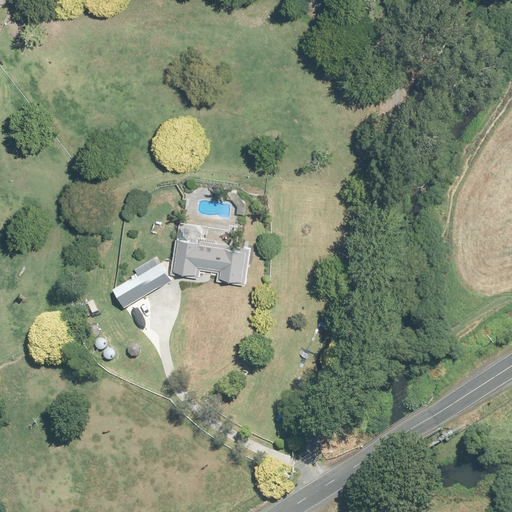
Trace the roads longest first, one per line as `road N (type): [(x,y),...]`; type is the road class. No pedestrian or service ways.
road 1 (tertiary): [(511,365),(285,511)]
road 2 (unknown): [(164,304),(162,346),(202,410),(312,494)]
